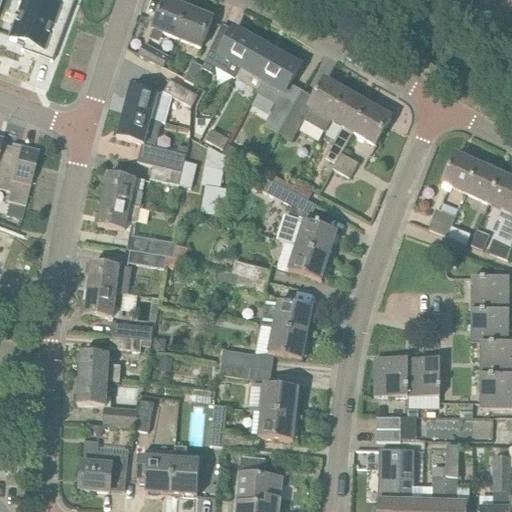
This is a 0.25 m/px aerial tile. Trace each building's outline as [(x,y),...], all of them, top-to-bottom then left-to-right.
[(24,0),(11,36),(43,48),(40,54),(54,59),(75,0),(24,0)] [(177,40),(188,11),(165,1),(153,30),(150,40),(161,44),(164,35),(177,40)] [(201,50),(205,39),(212,21),(188,11),(177,40),(201,50)] [(235,80),(256,43),(234,31),(233,33),(222,26),(203,69),(202,71),(211,76),(215,69),(235,80)] [(257,93),(279,56),(256,43),(235,80),(257,93)] [(145,46),(138,57),(163,71),(169,60),(145,46)] [(303,93),(290,86),(300,68),(279,56),(257,93),(256,95),(277,106),(264,127),(278,135),(303,93)] [(203,69),(202,69),(193,64),(184,82),(194,87),(202,71),(203,69)] [(332,123),(348,95),(325,82),(315,99),(303,93),(278,135),(292,143),(304,122),(324,134),(331,122),(332,123)] [(191,110),(198,98),(171,84),(165,94),(160,97),(131,89),(130,91),(131,91),(124,114),(165,126),(173,100),(191,110)] [(354,135),(370,108),(348,95),(332,123),(342,128),(325,159),(335,165),(341,156),(353,134),(354,135)] [(354,135),(358,137),(375,147),(391,120),(370,108),(354,135)] [(165,126),(124,114),(117,138),(117,140),(136,145),(145,147),(140,166),(153,169),(171,173),(183,176),(185,162),(186,158),(155,149),(161,125),(165,126)] [(211,132),(205,143),(221,152),(227,142),(211,132)] [(0,192),(9,194),(7,204),(25,209),(38,154),(20,149),(20,152),(1,147),(0,150),(0,192)] [(234,163),(222,157),(209,148),(206,165),(205,169),(224,173),(228,168),(234,163)] [(341,156),(335,165),(332,171),(349,181),(358,166),(341,156)] [(466,196),(481,168),(456,157),(443,185),(466,196)] [(185,162),(183,176),(181,188),(191,191),(198,166),(185,162)] [(490,206),(503,178),(481,168),(466,196),(490,206)] [(150,181),(169,185),(171,173),(153,169),(150,181)] [(201,187),(220,191),(224,173),(205,169),(201,187)] [(171,173),(169,185),(181,188),(183,176),(171,173)] [(135,182),(128,180),(108,176),(103,202),(139,210),(143,194),(133,193),(135,182)] [(511,242),(511,182),(503,178),(490,206),(503,212),(499,221),(503,223),(489,254),(507,261),(511,247),(511,242),(511,243),(511,242)] [(290,194),(272,184),(266,181),(260,192),(264,194),(291,209),(288,218),(284,217),(277,242),(280,243),(280,244),(284,245),(329,259),(337,234),(319,228),(320,226),(317,225),(317,227),(307,224),(315,207),(308,203),(290,194)] [(290,194),(308,203),(313,193),(296,184),(290,194)] [(130,253),(131,253),(134,238),(139,210),(103,202),(97,228),(117,232),(126,234),(130,234),(126,253),(130,253)] [(430,210),(429,204),(423,202),(419,205),(419,211),(425,213),(430,210)] [(8,206),(5,218),(21,222),(24,210),(8,206)] [(447,238),(451,229),(455,219),(436,212),(428,231),(447,238)] [(447,238),(466,246),(470,236),(451,229),(447,238)] [(134,238),(131,253),(167,259),(174,260),(176,247),(177,245),(176,245),(170,244),(134,238)] [(321,284),(329,259),(284,245),(277,269),(287,273),(321,284)] [(174,260),(185,262),(188,249),(176,247),(174,260)] [(165,271),(167,259),(131,253),(130,253),(127,265),(165,271)] [(456,270),(456,255),(446,255),(445,269),(456,270)] [(266,285),(270,273),(235,264),(231,276),(238,278),(266,285)] [(120,269),(111,268),(91,265),(88,292),(117,296),(117,295),(128,297),(132,270),(120,269)] [(224,287),(235,290),(238,278),(231,276),(228,275),(224,287)] [(266,285),(238,278),(235,290),(263,297),(266,285)] [(508,313),(509,281),(471,280),(471,313),(508,313)] [(114,321),(117,296),(88,292),(84,318),(104,320),(114,321)] [(278,304),(277,306),(265,304),(260,328),(272,330),(272,331),(307,337),(313,311),(278,304)] [(508,346),(508,313),(471,313),(470,346),(482,346),(508,346)] [(141,342),(151,342),(153,330),(112,325),(110,339),(132,341),(141,342)] [(302,363),(307,337),(272,331),(267,356),(302,363)] [(109,350),(130,353),(132,341),(110,339),(109,350)] [(152,352),(164,354),(166,341),(154,339),(152,352)] [(132,341),(130,353),(139,354),(140,349),(141,342),(132,341)] [(511,345),(508,346),(482,346),(481,378),(511,378),(511,345)] [(249,369),(251,357),(223,353),(221,365),(249,369)] [(110,356),(101,356),(81,355),(80,357),(81,357),(79,382),(120,384),(122,367),(110,366),(110,356)] [(158,372),(171,374),(173,360),(160,358),(158,372)] [(407,399),(407,361),(375,361),(374,399),(407,399)] [(440,399),(440,361),(407,361),(407,399),(440,399)] [(248,382),(249,369),(221,365),(219,378),(248,382)] [(511,410),(511,378),(481,378),(481,410),(511,410)] [(120,385),(120,384),(79,382),(78,406),(77,406),(77,408),(97,409),(106,410),(108,384),(120,385)] [(260,414),(296,418),(299,391),(263,387),(260,414)] [(140,403),(138,416),(136,429),(135,432),(149,434),(153,405),(140,403)] [(473,421),(473,406),(461,405),(460,420),(473,421)] [(213,417),(226,418),(227,408),(214,407),(213,417)] [(385,419),(385,410),(375,410),(375,419),(385,419)] [(136,429),(138,416),(103,414),(102,427),(136,429)] [(293,443),(296,418),(260,414),(258,439),(293,443)] [(224,439),(224,436),(226,418),(213,417),(211,438),(224,439)] [(376,422),(376,446),(401,446),(401,422),(376,422)] [(251,453),(253,439),(224,436),(224,439),(222,450),(251,453)] [(98,450),(98,445),(85,444),(80,492),(109,495),(109,493),(125,494),(128,453),(98,450)] [(467,511),(467,505),(458,505),(459,450),(448,449),(447,471),(445,511),(467,511)] [(509,460),(509,450),(499,449),(499,459),(493,459),(493,511),(479,511),(509,511),(509,470),(509,460)] [(423,511),(424,490),(413,489),(414,454),(402,453),(401,466),(400,511),(423,511)] [(175,462),(175,454),(174,454),(174,462),(148,460),(139,460),(137,484),(146,484),(145,495),(171,497),(175,462)] [(200,464),(186,463),(186,454),(175,454),(175,462),(171,497),(197,499),(200,464)] [(278,511),(282,479),(265,478),(266,463),(242,460),(236,511),(278,511)] [(400,511),(401,466),(389,465),(388,480),(379,480),(379,503),(377,503),(377,511),(400,511)] [(445,511),(447,471),(434,471),(433,490),(424,490),(423,511),(445,511)]
